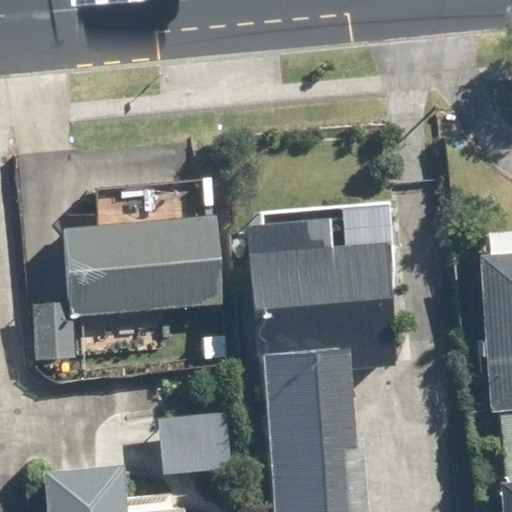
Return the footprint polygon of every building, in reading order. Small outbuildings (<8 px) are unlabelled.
[(88,211),(50,215),(58,298),(18,301),(23,358),(64,354),(60,313),(208,299),(199,201),(88,211)] [(261,343),(273,511),(345,511),(339,434),(350,435),(345,361),(390,357),(380,231),(326,234),(324,211),(242,217),(251,344),(261,343)] [(511,217),(484,219),(485,239),(478,239),(489,402),(501,400),(504,440),(511,439),(511,217)] [(223,332),(191,334),(192,358),(224,355),(223,332)] [(511,511),(511,439),(504,440),(506,468),(499,468),(501,511),(511,511)] [(180,511),(180,498),(122,503),(118,453),(41,459),(44,511),(180,511)]
